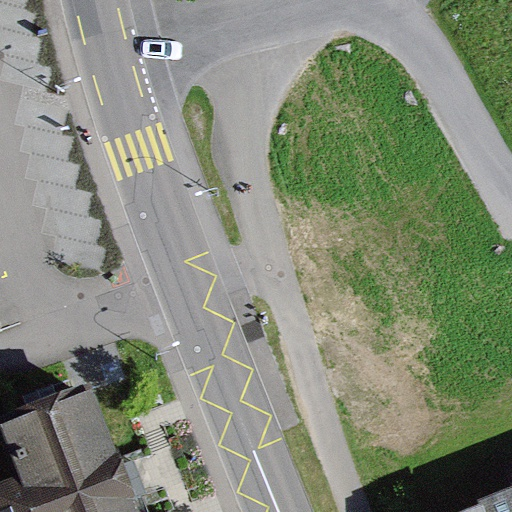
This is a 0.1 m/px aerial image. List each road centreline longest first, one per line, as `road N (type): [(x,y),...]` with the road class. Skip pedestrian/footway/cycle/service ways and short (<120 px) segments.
road 1 (residential): [(235,28),(274,273),(348,511)]
road 2 (tertiary): [(277,511),(136,150),(111,61)]
road 3 (residential): [(511,195),(413,39),(376,0)]
road 4 (residential): [(235,28),(362,0)]
road 5 (residential): [(111,61),(235,28)]
